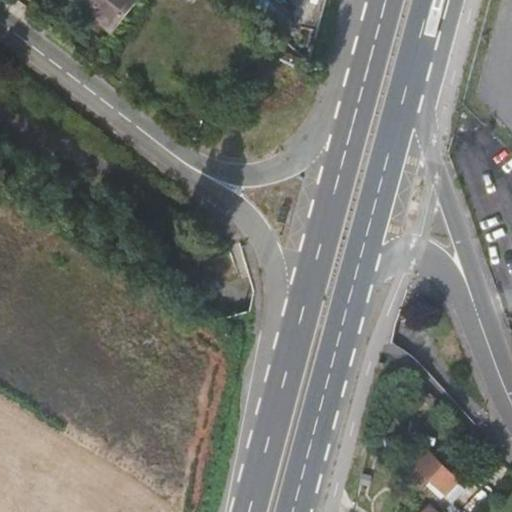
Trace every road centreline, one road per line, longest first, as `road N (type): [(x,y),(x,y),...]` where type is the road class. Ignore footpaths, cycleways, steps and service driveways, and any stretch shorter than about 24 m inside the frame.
road 1 (trunk): [(384,0),(250,511)]
road 2 (trunk): [(294,511),(408,84)]
road 3 (trunk): [(297,511),(376,281),(394,256),(415,248),(440,255),(466,277)]
road 4 (trunk): [(213,179),(264,241),(275,301),(244,511)]
road 5 (residential): [(213,179),(0,20)]
road 6 (trunk): [(365,0),(316,138),(284,166),(213,179)]
road 7 (trunk): [(466,277),(462,236),(408,84)]
road 8 (residential): [(511,403),(466,277)]
